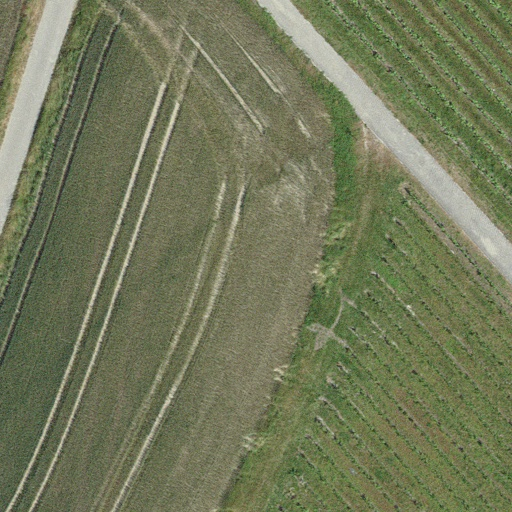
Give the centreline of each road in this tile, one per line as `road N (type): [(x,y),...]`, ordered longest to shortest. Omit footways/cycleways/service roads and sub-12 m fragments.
road 1 (track): [(269,0),(511,262)]
road 2 (track): [(62,0),(0,193)]
